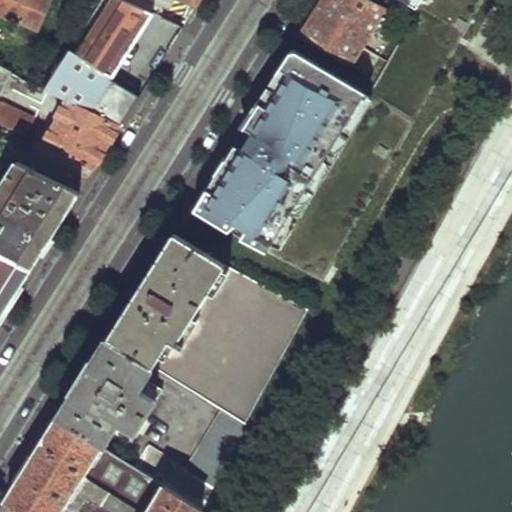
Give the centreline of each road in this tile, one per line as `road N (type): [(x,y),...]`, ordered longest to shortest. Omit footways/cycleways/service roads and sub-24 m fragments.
road 1 (primary): [(0,454),(283,0)]
road 2 (primary): [(229,0),(0,362)]
